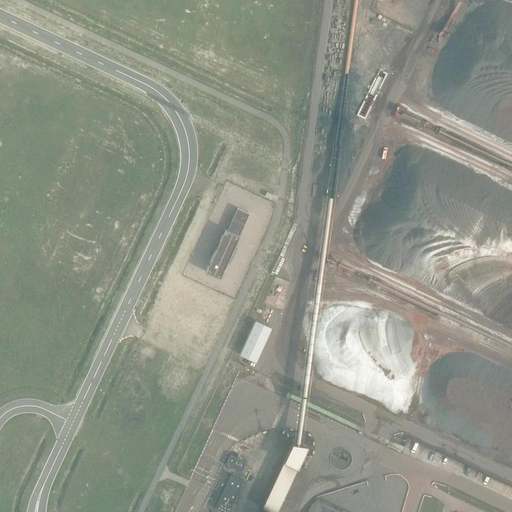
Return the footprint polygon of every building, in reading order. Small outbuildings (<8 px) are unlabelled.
[(237,208),(227,229),(239,234),(249,214),(237,208)] [(225,228),(205,272),(219,278),(239,234),(227,229),(225,228)] [(255,320),(239,356),(255,363),(271,327),(255,320)] [(276,511),(306,445),(292,439),(263,506),(276,511)] [(241,472),(246,461),(229,454),(225,465),(241,472)] [(228,511),(244,480),(230,474),(222,492),(214,508),(221,511),(228,511)]
